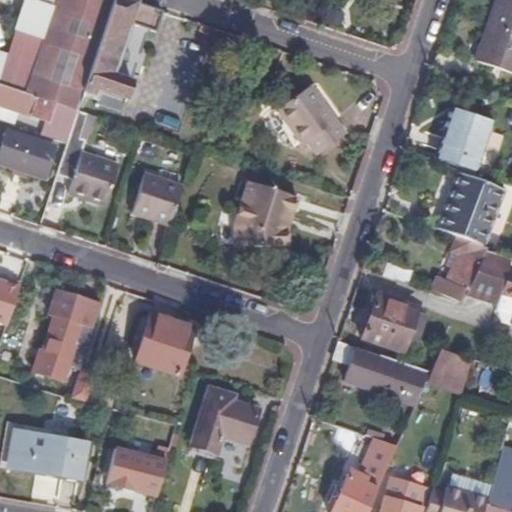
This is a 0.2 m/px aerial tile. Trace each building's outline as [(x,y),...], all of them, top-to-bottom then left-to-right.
[(77,112),(83,93),(112,0),(20,0),(23,1),(53,11),(43,41),(26,96),(36,99),(56,106),(77,112)] [(156,34),(163,15),(118,0),(112,0),(83,93),(89,95),(91,89),(126,100),(133,81),(116,74),(132,26),(156,34)] [(511,1),(507,0),(499,0),(479,61),(511,72),(511,1)] [(17,32),(43,41),(53,11),(23,1),(14,30),(17,32)] [(307,8),(302,23),(314,27),(319,12),(307,8)] [(0,87),(26,96),(43,41),(17,32),(0,82),(0,87)] [(31,118),(36,99),(26,96),(0,87),(0,114),(29,124),(31,118)] [(344,136),(309,89),(277,111),(301,145),(306,142),(316,156),(344,136)] [(45,123),(50,125),(56,106),(36,99),(31,118),(45,123)] [(40,139),(65,147),(77,112),(56,106),(50,125),(45,123),(40,139)] [(88,116),(77,112),(65,147),(56,176),(72,181),(68,194),(104,207),(117,166),(80,154),(85,141),(81,139),(88,116)] [(483,130),(453,120),(441,155),(472,164),(483,130)] [(0,166),(42,181),(53,146),(6,131),(0,149),(0,166)] [(504,187),(462,174),(444,232),(459,236),(488,245),(504,187)] [(167,224),(179,187),(143,175),(131,212),(167,224)] [(285,230),(294,199),(244,183),(231,227),(232,249),(286,244),(285,230)] [(465,303),(469,295),(490,249),(491,246),(488,245),(459,236),(454,251),(461,254),(449,283),(442,281),(436,294),(465,303)] [(511,271),(511,272),(511,267),(511,255),(490,249),(469,295),(499,304),(498,310),(504,322),(511,323),(511,271)] [(0,250),(0,267),(11,272),(17,256),(0,250)] [(388,265),(384,279),(410,286),(413,274),(388,265)] [(9,289),(0,285),(0,307),(2,308),(9,289)] [(75,368),(96,307),(52,291),(44,316),(48,317),(37,348),(34,347),(26,370),(56,380),(63,364),(75,368)] [(419,314),(378,300),(364,341),(404,355),(410,340),(419,344),(428,319),(419,316),(419,314)] [(178,377),(193,330),(170,322),(169,327),(147,319),(132,361),(178,377)] [(433,374),(340,344),(333,364),(351,370),(345,386),(418,409),(430,383),(433,374)] [(443,351),(433,374),(430,383),(464,394),(475,361),(443,351)] [(92,373),(79,369),(69,399),(82,403),(92,373)] [(86,402),(106,408),(111,393),(91,387),(86,402)] [(244,442),(254,407),(229,401),(230,395),(207,390),(199,418),(197,417),(189,446),(215,453),(220,436),(244,442)] [(163,458),(171,428),(155,424),(147,454),(163,458)] [(0,469),(9,472),(16,432),(2,429),(0,437),(0,469)] [(83,444),(16,432),(9,472),(75,484),(83,444)] [(511,511),(511,451),(509,450),(494,498),(489,511),(511,511)] [(152,463),(111,452),(101,487),(136,497),(142,476),(148,478),(152,463)] [(337,511),(371,511),(395,460),(381,453),(368,480),(354,473),(337,511)] [(489,511),(494,498),(453,486),(452,491),(445,511),(489,511)] [(441,488),(433,511),(445,511),(452,491),(441,488)] [(425,511),(426,511),(390,502),(387,511),(425,511)]
